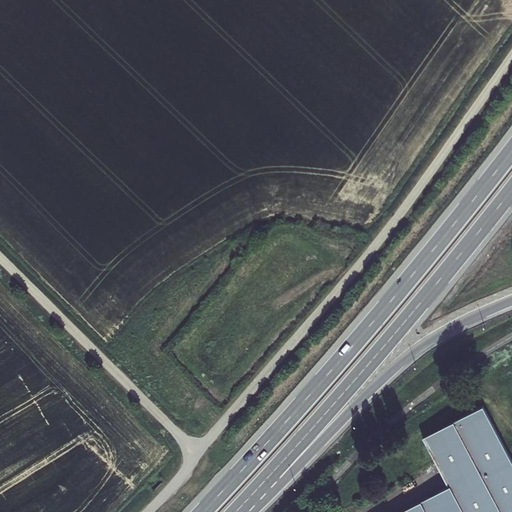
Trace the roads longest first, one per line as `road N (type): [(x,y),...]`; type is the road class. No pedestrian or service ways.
road 1 (trunk): [(511,150),(329,374),(203,511)]
road 2 (trunk): [(235,511),(511,190)]
road 3 (trunk): [(243,511),(406,357),(511,300)]
road 4 (unclassified): [(0,256),(196,450)]
